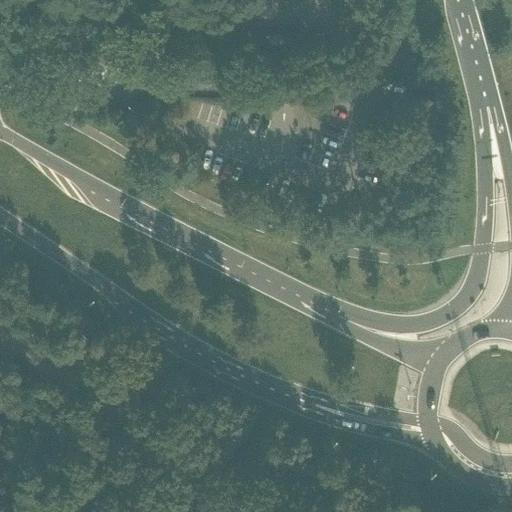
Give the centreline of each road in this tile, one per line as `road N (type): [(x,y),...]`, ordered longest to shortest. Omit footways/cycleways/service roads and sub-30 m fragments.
road 1 (primary): [(364,320),(80,181),(0,133)]
road 2 (unclassified): [(0,338),(174,440),(297,473),(339,511)]
road 3 (primary): [(0,217),(205,351),(309,396)]
road 4 (motorway): [(493,105),(470,291),(428,322),(364,320)]
road 5 (primary): [(309,396),(341,423),(433,445)]
road 6 (primary): [(309,396),(427,422)]
road 7 (unclassified): [(138,69),(125,91),(108,97),(79,91),(39,66)]
